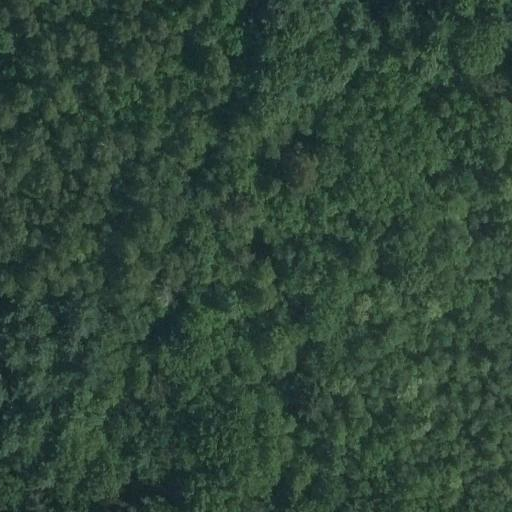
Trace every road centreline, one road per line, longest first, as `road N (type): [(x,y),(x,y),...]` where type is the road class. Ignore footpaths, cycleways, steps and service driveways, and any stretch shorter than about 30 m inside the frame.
road 1 (track): [(249,0),(110,366)]
road 2 (track): [(0,449),(235,511)]
